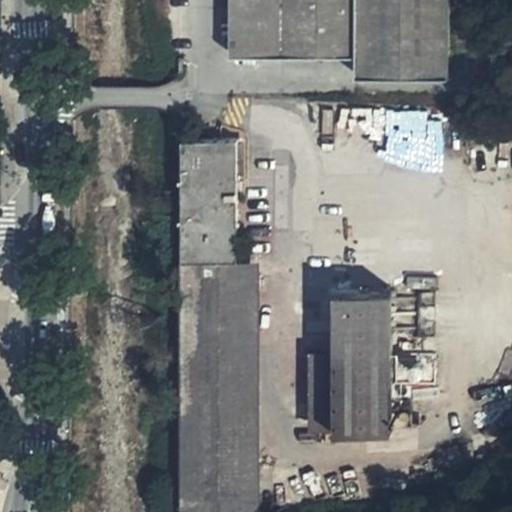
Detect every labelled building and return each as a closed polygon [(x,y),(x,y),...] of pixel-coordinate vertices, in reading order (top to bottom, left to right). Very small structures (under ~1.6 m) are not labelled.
[(230,0),(231,55),(357,55),(356,76),(448,77),(448,0),(230,0)] [(217,138),(182,139),(182,488),(209,487),(209,499),(209,511),(239,511),(239,259),(238,139),(217,138)] [(239,259),(239,511),(261,511),(261,258),(239,259)] [(337,288),(336,350),(335,430),(392,429),(393,289),(337,288)] [(335,430),(336,350),(310,349),(309,429),(335,430)] [(209,487),(182,488),(183,490),(183,499),(209,499),(209,487)] [(183,499),(182,511),(209,511),(209,499),(183,499)]
